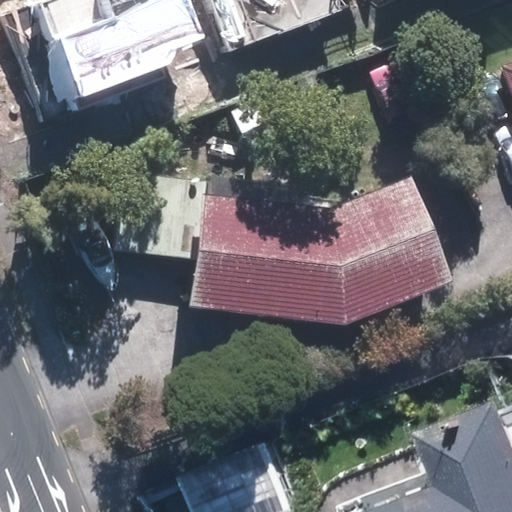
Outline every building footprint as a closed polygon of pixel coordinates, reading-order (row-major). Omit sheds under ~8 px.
[(202,39),(186,0),(42,0),(6,15),(47,117),(167,68),(162,55),(202,39)] [(203,0),(225,53),(345,7),(342,0),(203,0)] [(511,63),(499,69),(511,103),(511,63)] [(339,326),(445,283),(403,179),(321,212),(197,197),(184,307),(339,326)] [(374,511),(511,511),(511,398),(435,428),(455,481),(374,511)]
